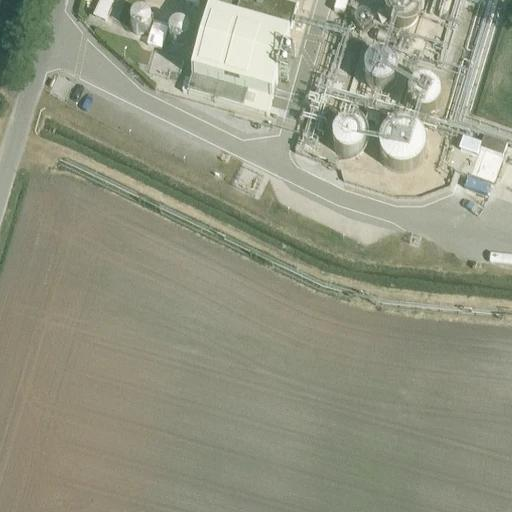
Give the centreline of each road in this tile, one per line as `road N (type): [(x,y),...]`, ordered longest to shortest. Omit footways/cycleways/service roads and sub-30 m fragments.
road 1 (track): [(511,299),(359,281),(319,268),(0,122)]
road 2 (unclassified): [(57,0),(0,195)]
